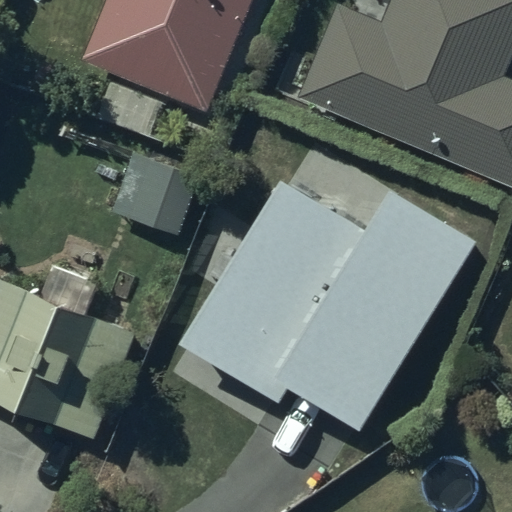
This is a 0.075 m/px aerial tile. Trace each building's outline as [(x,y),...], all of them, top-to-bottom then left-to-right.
[(103,0),(82,55),(208,106),(250,0),(103,0)] [(511,49),(511,0),(389,0),(382,19),(335,0),(331,0),(293,95),(511,182),(511,77),(502,74),(511,49)] [(170,92),(113,70),(98,109),(154,132),(170,92)] [(198,172),(129,148),(110,202),(178,227),(198,172)] [(474,239),(386,185),(363,223),(278,171),(177,337),(277,398),(287,382),(360,426),(474,239)] [(134,328),(0,276),(0,393),(94,431),(134,328)]
